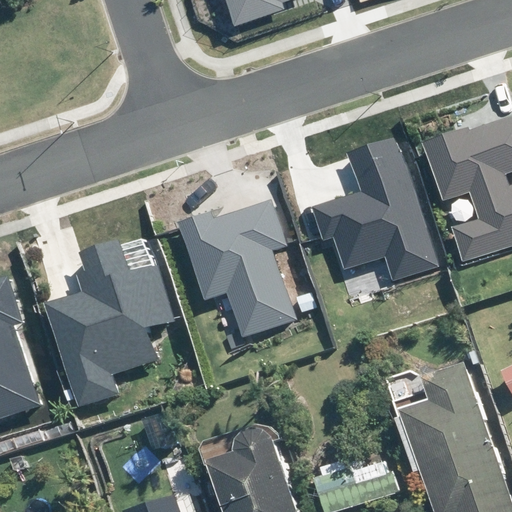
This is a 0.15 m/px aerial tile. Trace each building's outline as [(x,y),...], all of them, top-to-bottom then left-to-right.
[(225,0),(235,27),(286,10),(284,3),(292,0),(225,0)] [(468,127),(422,141),(442,201),(471,191),(481,220),(454,228),(464,261),(511,245),(511,184),(509,186),(506,175),(511,172),(511,115),(469,130),(468,127)] [(310,208),(321,240),(333,236),(344,269),(385,256),(393,282),(444,266),(400,136),(349,153),(362,191),(310,208)] [(228,293),(243,338),(297,320),(273,250),(287,245),(272,200),(214,220),(211,210),(178,221),(205,300),(228,293)] [(46,303),(78,407),(119,394),(112,372),(157,358),(148,328),(179,318),(162,263),(129,273),(119,240),(79,251),(85,271),(77,273),(82,292),(46,303)] [(0,417),(40,405),(14,324),(22,322),(8,275),(0,277),(0,417)] [(398,418),(393,421),(411,473),(417,472),(430,511),(511,511),(511,507),(462,364),(418,379),(426,400),(395,411),(398,418)] [(201,463),(217,511),(292,511),(282,479),(285,478),(280,463),(277,464),(269,439),(261,433),(249,431),(239,434),(231,441),(229,451),(230,454),(201,463)] [(320,476),(311,479),(321,511),(338,511),(398,493),(392,472),(385,474),(381,465),(360,471),(364,481),(355,484),(349,467),(342,470),(339,461),(317,468),(320,476)] [(202,511),(198,511),(180,511),(174,493),(123,510),(124,511),(202,511)]
